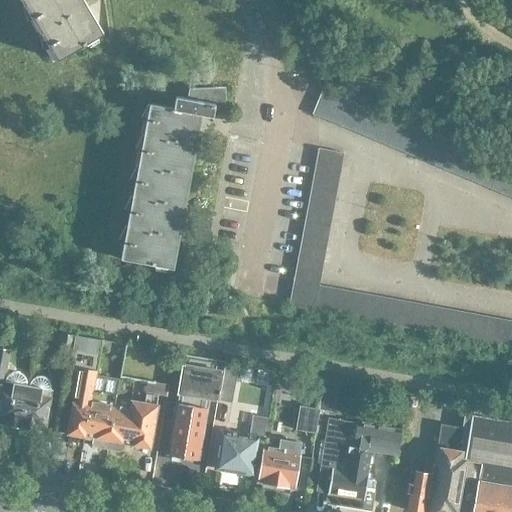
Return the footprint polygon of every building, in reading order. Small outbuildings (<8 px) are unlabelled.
[(21,0),(56,59),(103,32),(83,0),(21,0)] [(212,115),(226,114),(225,86),(189,88),(186,98),(175,96),(173,107),(149,103),(120,258),(173,268),(201,114),(212,116),(212,115)] [(322,89),(317,100),(341,110),(346,99),(322,89)] [(346,99),(341,110),(336,123),(348,128),(358,104),(346,99)] [(341,110),(317,100),(312,113),(336,123),(341,110)] [(358,104),(348,128),(359,133),(369,109),(358,104)] [(371,138),(381,114),(369,109),(359,133),(371,138)] [(383,142),(393,119),(381,114),(371,138),(383,142)] [(395,147),(405,124),(393,119),(383,142),(395,147)] [(416,129),(405,124),(395,147),(406,152),(416,129)] [(406,152),(418,157),(428,133),(416,129),(406,152)] [(418,157),(430,162),(440,138),(428,133),(418,157)] [(430,162),(442,167),(452,143),(440,138),(430,162)] [(442,167),(453,172),(463,148),(452,143),(442,167)] [(318,147),(316,160),(341,165),(344,152),(318,147)] [(465,177),(475,153),(463,148),(453,172),(465,177)] [(477,182),(487,158),(475,153),(465,177),(477,182)] [(489,187),(499,163),(487,158),(477,182),(489,187)] [(341,165),(316,160),(314,172),(339,177),(341,165)] [(510,168),(499,163),(489,187),(500,192),(510,168)] [(511,169),(510,168),(500,192),(511,196),(511,169)] [(339,177),(314,172),(311,184),(337,189),(339,177)] [(311,184),(309,196),(334,201),(337,189),(311,184)] [(334,201),(309,196),(307,208),(332,213),(334,201)] [(332,213),(307,208),(305,220),(330,225),(332,213)] [(330,225),(305,220),(302,232),(328,237),(330,225)] [(328,237),(302,232),(300,245),(325,249),(328,237)] [(325,249),(300,245),(298,257),(323,261),(325,249)] [(298,257),(296,269),(321,273),(323,261),(298,257)] [(321,273),(296,269),(293,281),(319,285),(319,284),(321,273)] [(291,293),(316,297),(319,285),(293,281),(291,293)] [(319,284),(319,285),(316,297),(314,310),(327,312),(331,287),(319,284)] [(338,315),(343,289),(331,287),(327,312),(338,315)] [(338,315),(350,317),(355,291),(343,289),(338,315)] [(350,317),(362,319),(367,293),(355,291),(350,317)] [(316,297),(291,293),(289,305),(314,310),(316,297)] [(362,319),(374,321),(379,296),(367,293),(362,319)] [(374,321),(386,323),(391,298),(379,296),(374,321)] [(386,323),(398,325),(403,300),(391,298),(386,323)] [(398,325),(410,328),(414,302),(403,300),(398,325)] [(410,328),(422,330),(426,304),(414,302),(410,328)] [(422,330),(434,332),(438,307),(426,304),(422,330)] [(446,334),(450,309),(438,307),(434,332),(446,334)] [(457,336),(462,311),(450,309),(446,334),(457,336)] [(469,339),(474,313),(462,311),(457,336),(469,339)] [(481,341),(486,315),(474,313),(469,339),(481,341)] [(486,315),(481,341),(493,343),(498,318),(486,315)] [(505,345),(510,320),(498,318),(493,343),(505,345)] [(72,353),(75,335),(60,333),(57,351),(72,353)] [(102,339),(75,335),(72,353),(66,388),(75,390),(67,433),(85,436),(85,435),(94,390),(97,370),(102,339)] [(128,406),(115,404),(107,448),(119,450),(123,448),(123,442),(133,444),(132,445),(150,447),(158,403),(157,403),(158,395),(160,382),(155,381),(158,362),(160,349),(126,343),(120,377),(147,381),(145,392),(144,401),(130,398),(128,406)] [(20,427),(27,384),(26,384),(26,381),(25,377),(22,375),(19,373),(16,372),(11,373),(8,374),(8,375),(6,377),(6,378),(5,379),(5,381),(3,380),(9,350),(0,347),(0,383),(2,384),(0,397),(0,417),(4,419),(3,424),(20,427)] [(216,400),(223,362),(184,354),(167,454),(185,457),(187,461),(191,461),(194,459),(199,460),(209,399),(216,400)] [(238,365),(223,362),(216,400),(218,400),(219,399),(231,402),(238,365)] [(27,384),(20,427),(37,430),(38,425),(46,426),(53,389),(51,388),(51,385),(50,383),(48,380),(46,378),(43,377),(40,376),(38,376),(36,377),(33,378),(31,381),(30,381),(29,384),(27,384)] [(321,395),(315,432),(319,409),(333,411),(337,383),(324,381),(321,395)] [(107,448),(115,404),(117,393),(100,390),(100,391),(94,390),(85,435),(93,437),(92,443),(95,446),(107,448)] [(315,432),(321,395),(304,393),(302,406),(299,405),(295,429),(315,432)] [(415,406),(417,397),(408,396),(407,404),(415,406)] [(461,511),(465,511),(481,415),(466,413),(463,427),(439,423),(430,473),(423,511),(455,511),(456,511),(461,511)] [(258,473),(264,435),(266,416),(252,414),(249,434),(223,429),(217,467),(258,473)] [(472,511),(478,479),(511,485),(511,420),(481,415),(465,511),(468,511),(472,511)] [(348,505),(360,422),(328,417),(323,447),(316,490),(327,492),(326,501),(348,505)] [(401,428),(360,422),(348,505),(370,508),(373,492),(365,491),(372,449),(399,453),(399,449),(398,449),(401,428)] [(302,441),(264,435),(258,473),(257,482),(262,482),(262,487),(288,491),(289,487),(295,488),(302,441)] [(406,509),(421,511),(423,511),(430,473),(415,470),(412,483),(408,483),(406,493),(409,493),(406,509)] [(511,485),(478,479),(472,511),(509,511),(511,503),(511,485)]
